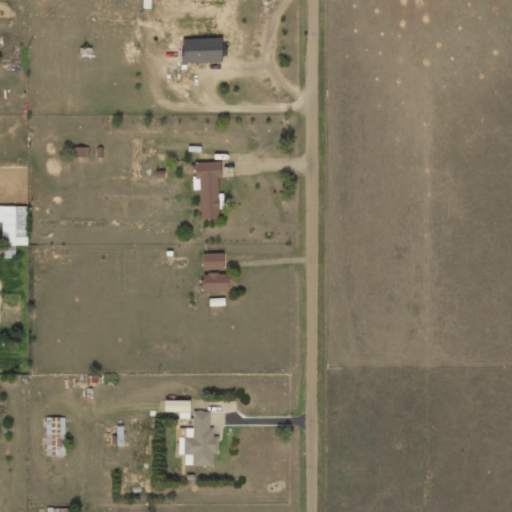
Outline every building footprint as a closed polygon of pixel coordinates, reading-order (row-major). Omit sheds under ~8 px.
[(182,63),(221,62),(221,38),(181,39),(182,63)] [(88,147),(71,147),(72,157),(88,157),(88,147)] [(218,162),(193,162),(193,189),(199,189),(200,219),(219,219),(218,162)] [(27,245),(26,206),(1,207),(2,245),(27,245)] [(203,269),(223,269),(223,253),(203,253),(203,269)] [(202,291),(230,291),(230,273),(202,273),(202,291)] [(188,401),(163,400),(163,411),(188,411),(188,401)] [(212,465),(212,453),(217,452),(217,437),(210,437),(210,411),(192,411),(192,428),(178,428),(178,455),(184,455),(184,465),(212,465)] [(64,417),(44,418),(45,455),(65,455),(64,417)]
